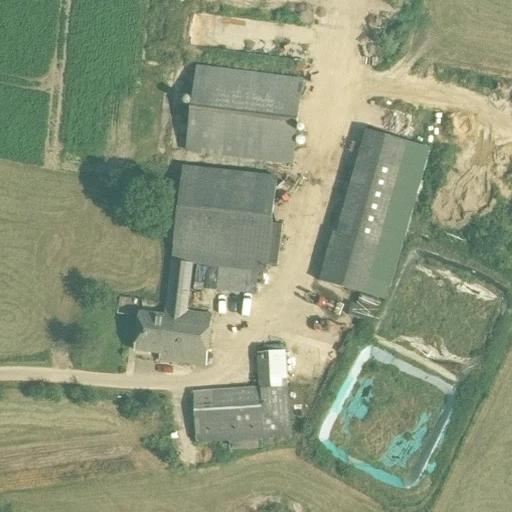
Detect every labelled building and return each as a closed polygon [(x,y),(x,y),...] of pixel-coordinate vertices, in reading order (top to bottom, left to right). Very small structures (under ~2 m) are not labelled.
[(293,166),(303,78),(196,66),(186,153),(293,166)] [(272,225),(274,212),(278,177),(182,166),(178,201),(165,314),(141,311),(136,351),(160,354),(159,362),(207,367),(213,314),(188,311),(193,263),(219,266),(216,289),(249,293),(252,270),(267,271),(267,265),(272,225)] [(272,225),(267,265),(278,266),(283,226),(272,225)] [(378,312),(381,301),(360,294),(357,305),(352,304),(348,316),(373,323),(376,311),(378,312)] [(258,450),(258,441),(290,439),(285,352),(256,354),(258,388),(193,392),(197,444),(228,442),(229,451),(258,450)]
